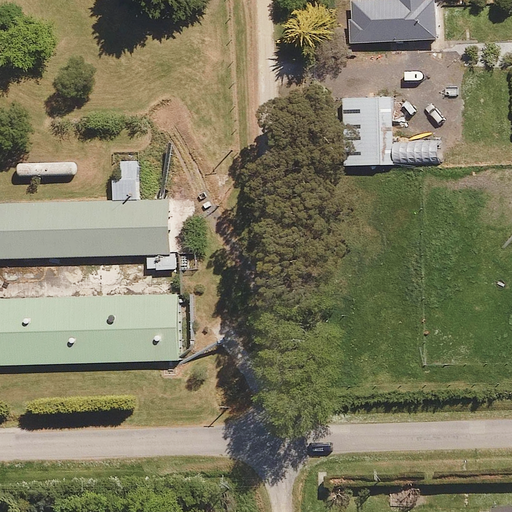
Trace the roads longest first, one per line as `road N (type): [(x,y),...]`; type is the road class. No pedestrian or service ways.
road 1 (residential): [(267,0),(282,439)]
road 2 (residential): [(0,446),(282,439)]
road 3 (residential): [(282,439),(511,432)]
